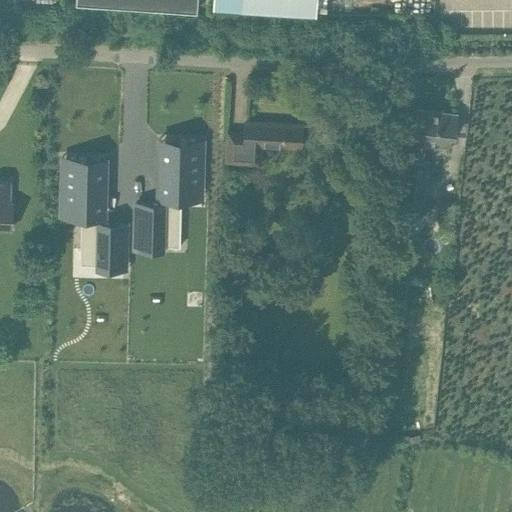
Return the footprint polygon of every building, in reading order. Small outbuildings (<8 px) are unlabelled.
[(75,0),(75,1),(196,9),(196,0),(75,0)] [(213,0),(213,7),(239,9),(315,14),(316,0),(213,0)] [(450,136),(453,137),(456,113),(413,107),(410,133),(402,132),(393,218),(406,220),(407,216),(419,218),(420,206),(423,206),(429,161),(422,160),(424,145),(449,148),(450,136)] [(299,146),(299,144),(301,124),(246,121),(245,132),(228,131),(226,160),(244,161),(245,143),(299,146)] [(136,203),(136,248),(163,248),(163,246),(181,246),(181,199),(181,183),(198,183),(198,139),(177,139),(177,145),(163,145),(162,198),(162,199),(162,203),(159,203),(136,203)] [(66,157),(65,201),(81,201),(81,217),(80,264),(98,264),(98,267),(125,267),(126,222),(100,222),(100,217),(101,164),(87,163),(87,158),(66,157)] [(0,227),(11,228),(11,221),(11,201),(9,201),(9,181),(0,180),(0,227)] [(440,201),(437,235),(452,237),(456,203),(440,201)] [(253,225),(237,224),(236,242),(252,243),(253,225)] [(392,260),(399,260),(401,260),(403,230),(403,229),(395,228),(392,260)] [(392,269),(388,312),(402,314),(406,270),(392,269)]
